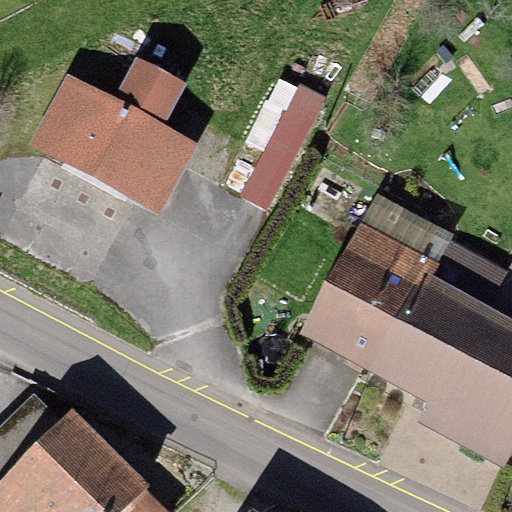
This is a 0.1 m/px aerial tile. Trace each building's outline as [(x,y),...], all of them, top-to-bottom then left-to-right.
[(298,91),(243,193),(264,205),(320,102),(298,91)] [(72,93),(43,149),(159,209),(188,153),(72,93)] [(509,447),(511,440),(511,328),(424,279),(437,256),(369,217),(304,331),(509,447)] [(0,491),(58,435),(32,408),(0,438),(0,491)] [(0,491),(0,511),(121,511),(146,488),(77,417),(58,435),(0,491)] [(169,511),(146,488),(121,511),(169,511)]
